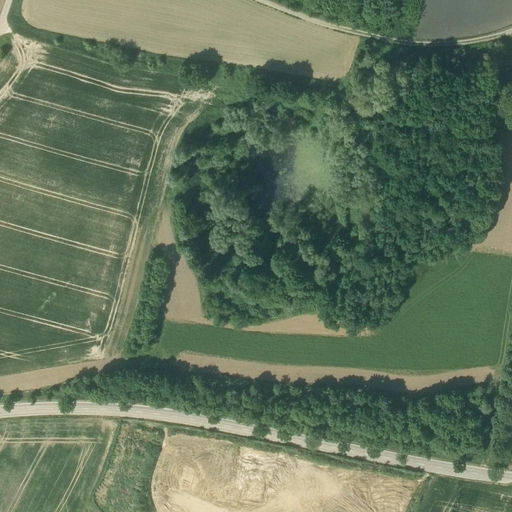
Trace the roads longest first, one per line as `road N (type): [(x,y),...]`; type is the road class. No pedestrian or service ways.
road 1 (unclassified): [(511,480),(179,417),(55,408),(0,414)]
road 2 (track): [(246,0),(397,45),(456,46),(511,32)]
